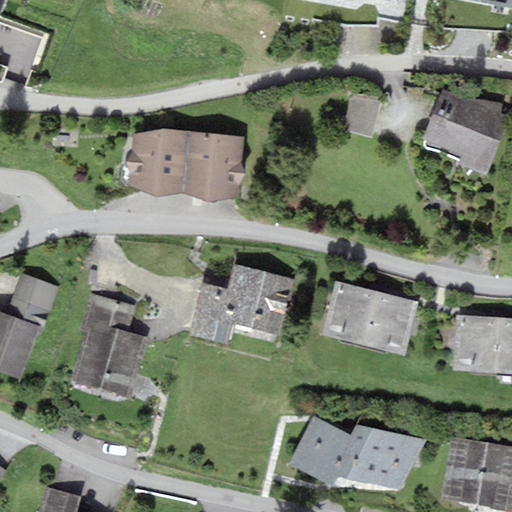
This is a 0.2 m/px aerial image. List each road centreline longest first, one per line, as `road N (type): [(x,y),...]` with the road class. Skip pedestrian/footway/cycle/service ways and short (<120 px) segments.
road 1 (residential): [(0,97),(120,107),(354,65),(511,69)]
road 2 (residential): [(61,226),(275,236),(511,287)]
road 3 (residential): [(273,511),(99,468),(0,419)]
